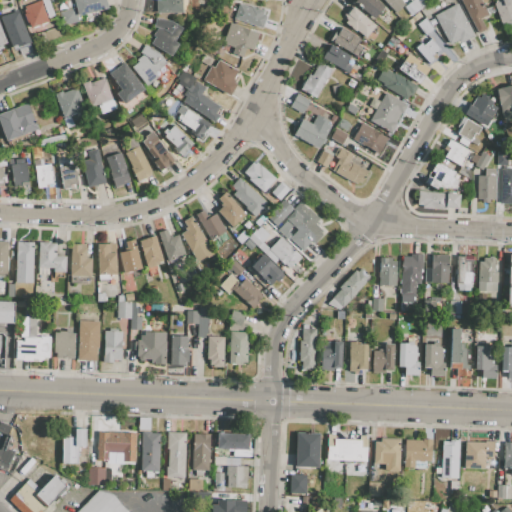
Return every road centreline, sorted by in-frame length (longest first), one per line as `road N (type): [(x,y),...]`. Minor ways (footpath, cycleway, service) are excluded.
road 1 (residential): [(266,511),(273,348),(283,316),(370,225),(444,95),(465,72),(511,56)]
road 2 (tertiary): [(0,390),(511,409)]
road 3 (residential): [(0,212),(98,217),(176,193),(230,142),(310,0)]
road 4 (residential): [(254,107),(292,167),(370,225),(511,230)]
road 5 (residential): [(0,86),(106,42),(129,0)]
